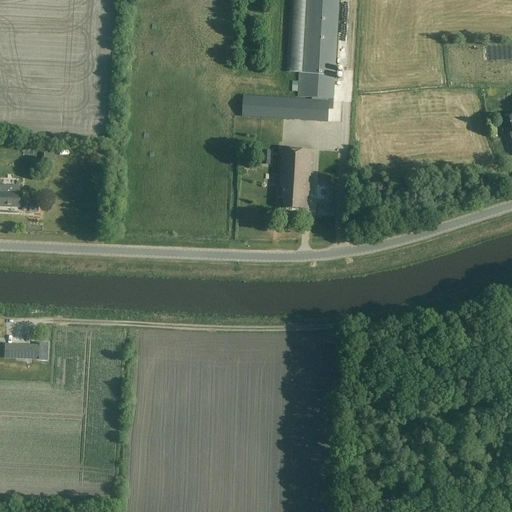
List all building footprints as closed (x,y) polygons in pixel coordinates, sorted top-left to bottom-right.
[(304,73),(304,74),(300,74),(299,83),(293,82),(292,92),(299,92),(298,98),(333,100),(338,0),(290,0),(286,72),(304,73)] [(296,99),(244,96),(242,118),(336,123),(337,102),(296,99)] [(511,114),(500,118),(506,138),(511,155),(511,114)] [(312,150),(282,149),(280,187),(282,187),(282,197),(284,197),(283,209),(303,210),(308,210),(312,150)] [(43,182),(41,176),(26,180),(28,186),(43,182)] [(19,187),(6,187),(6,193),(0,192),(0,206),(18,207),(19,193),(19,187)] [(31,343),(5,342),(5,355),(30,356),(31,343)]
